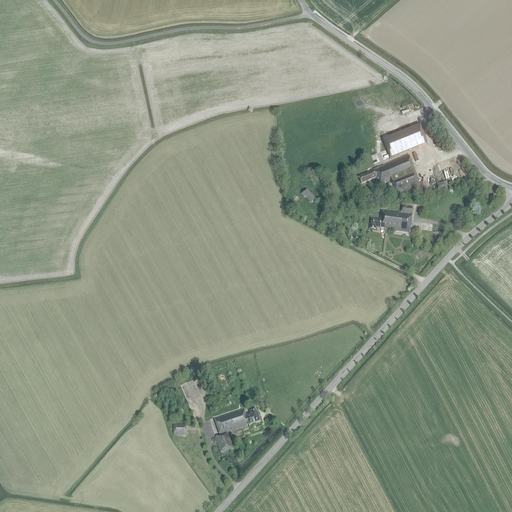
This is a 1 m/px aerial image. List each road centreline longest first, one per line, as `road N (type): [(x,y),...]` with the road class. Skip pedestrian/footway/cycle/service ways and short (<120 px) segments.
road 1 (tertiary): [(220,511),(511,195)]
road 2 (unclassified): [(54,0),(98,43),(310,14)]
road 3 (tertiary): [(511,190),(488,178),(414,88),(310,14)]
